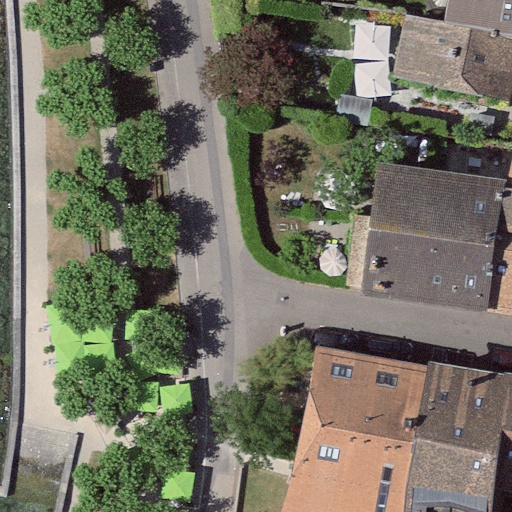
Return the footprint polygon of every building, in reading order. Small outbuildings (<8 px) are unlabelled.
[(511,0),(458,0),(455,27),(511,39),(511,0)] [(506,105),(511,76),(511,39),(455,27),(402,18),(389,79),(506,105)] [(501,230),(507,191),(383,170),(369,287),(489,303),(501,230)] [(511,231),(511,191),(507,191),(501,230),(511,231)] [(511,306),(511,231),(501,230),(489,303),(511,306)] [(409,511),(432,371),(327,354),(286,511),(409,511)] [(505,383),(432,371),(409,511),(488,511),(492,477),(505,383)] [(511,384),(505,383),(492,477),(511,481),(511,384)]
